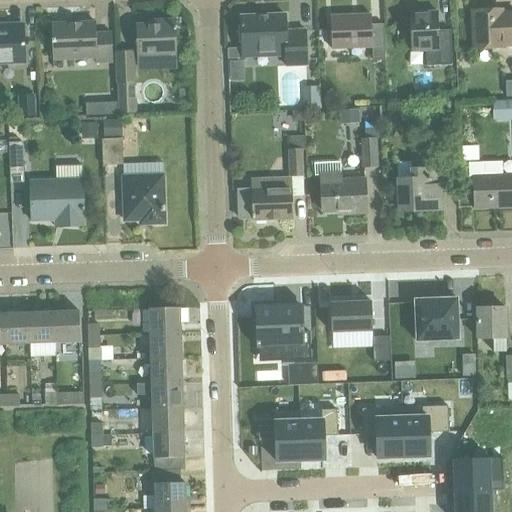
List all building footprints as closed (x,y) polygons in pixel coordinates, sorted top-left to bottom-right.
[(507,47),(511,46),(511,14),(506,15),(506,11),(472,13),(473,52),(507,50),(507,47)] [(438,12),(410,14),(412,52),(426,51),(427,67),(453,66),(451,31),(439,31),(438,12)] [(331,17),(332,50),(372,48),(373,61),(385,61),(384,25),(372,25),(372,15),(331,17)] [(285,68),(307,67),(306,32),(286,33),(285,17),(241,18),(243,54),(272,53),(272,58),(285,57),(285,68)] [(158,26),(137,27),(138,55),(176,54),(175,20),(158,21),(158,26)] [(96,23),(52,25),(53,60),(96,58),(96,63),(113,63),(112,34),(96,34),(96,23)] [(0,64),(25,63),(23,27),(0,27),(0,64)] [(136,115),(135,84),(134,52),(117,52),(118,85),(119,116),(136,115)] [(243,62),(230,62),(230,82),(243,82),(243,62)] [(306,108),(321,108),(320,86),(305,87),(306,108)] [(36,116),(35,94),(20,95),(20,116),(36,116)] [(119,115),(118,101),(101,101),(102,115),(119,115)] [(304,109),(292,110),(293,119),(296,122),(305,121),(304,109)] [(360,109),(340,110),(341,124),(361,123),(360,109)] [(104,139),(122,138),(121,120),(104,121),(104,139)] [(455,121),(443,122),(445,165),(457,165),(455,121)] [(99,136),(98,123),(83,123),(83,136),(99,136)] [(364,130),(364,140),(363,140),(364,168),(378,168),(377,140),(379,140),(379,130),(364,130)] [(121,139),(104,140),(105,166),(122,166),(121,139)] [(25,184),(24,142),(10,143),(12,184),(25,184)] [(303,150),(290,150),(291,176),(304,176),(303,150)] [(443,169),(412,170),(412,162),(399,163),(400,213),(444,211),(443,169)] [(352,215),(367,214),(366,180),(342,181),(342,163),(316,164),(316,176),(322,176),(324,212),(352,211),(352,215)] [(511,175),(500,175),(499,163),(464,165),(464,177),(474,176),(475,209),(511,207),(511,175)] [(124,177),(123,177),(125,221),(138,221),(139,225),(148,225),(165,224),(163,176),(163,164),(125,166),(124,166),(124,177)] [(84,179),(32,181),(33,221),(54,220),(54,227),(65,227),(86,226),(84,179)] [(253,190),(238,191),(239,219),(254,218),(254,221),(294,219),(292,188),(253,190)] [(458,299),(415,300),(417,342),(459,340),(458,299)] [(372,302),(330,303),(332,333),(373,332),(372,302)] [(274,306),(255,306),(256,327),(257,349),(259,349),(272,348),(282,348),(282,350),(282,361),(311,360),(311,345),(310,332),(307,332),(303,332),(302,308),(286,308),(277,309),(277,306),(274,306)] [(125,308),(124,324),(138,325),(138,308),(125,308)] [(150,335),(181,334),(180,308),(149,309),(150,335)] [(494,352),(507,352),(507,309),(478,309),(478,339),(494,339),(494,352)] [(55,313),(56,344),(81,343),(80,312),(55,313)] [(112,312),(95,312),(95,321),(113,320),(112,312)] [(31,344),(30,313),(5,314),(6,345),(31,344)] [(55,313),(30,313),(31,344),(31,358),(56,357),(56,344),(55,313)] [(88,337),(101,337),(100,326),(88,326),(88,337)] [(181,334),(150,335),(151,360),(182,359),(181,334)] [(101,349),(101,337),(88,337),(89,350),(101,349)] [(389,337),(373,337),(374,361),(390,361),(389,337)] [(475,356),(464,356),(464,376),(475,376),(475,356)] [(182,359),(151,360),(152,384),(182,384),(182,359)] [(317,364),(302,365),(303,386),(318,385),(317,364)] [(90,387),(102,387),(102,375),(90,375),(90,387)] [(152,384),(137,385),(138,396),(152,395),(152,409),(183,408),(182,384),(152,384)] [(103,399),(102,387),(90,387),(90,399),(103,399)] [(57,395),(58,405),(83,405),(83,394),(57,395)] [(57,395),(45,395),(45,406),(58,405),(57,395)] [(19,396),(8,396),(8,407),(20,407),(19,396)] [(321,404),(299,404),(299,411),(299,421),(301,462),(325,461),(324,437),(338,436),(337,410),(322,411),(321,404)] [(131,406),(131,432),(141,432),(141,405),(131,406)] [(449,433),(448,407),(402,408),(404,459),(430,458),(429,433),(449,433)] [(183,408),(152,409),(153,434),(184,433),(183,408)] [(404,459),(402,408),(362,409),(363,435),(377,435),(378,459),(404,459)] [(275,418),(258,419),(259,442),(276,441),(277,463),(301,462),(299,421),(299,411),(275,412),(275,418)] [(103,424),(91,425),(91,436),(104,436),(103,424)] [(185,459),(184,433),(153,434),(154,459),(185,459)] [(112,435),(91,436),(92,449),(112,449),(112,435)] [(44,511),(43,458),(5,459),(6,511),(44,511)] [(454,491),(451,491),(451,493),(454,493),(496,491),(504,491),(503,472),(503,458),(483,459),(453,460),(453,466),(454,477),(454,491)] [(156,510),(186,509),(186,484),(155,485),(155,498),(143,499),(143,511),(156,510)] [(105,486),(96,486),(96,496),(105,496),(105,486)] [(496,491),(454,493),(455,509),(454,511),(496,511),(497,504),(496,491)] [(93,511),(107,511),(113,511),(113,501),(105,501),(93,501),(93,511)]
